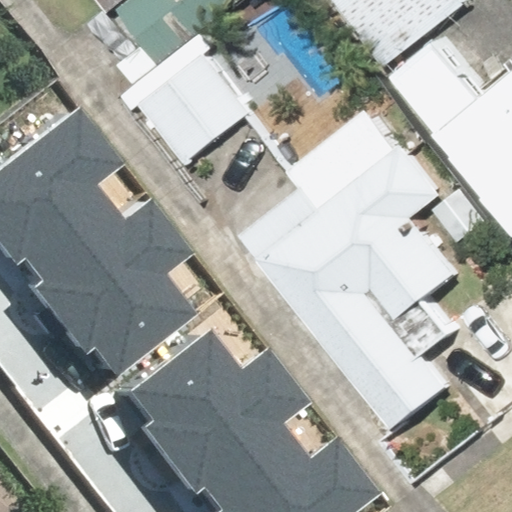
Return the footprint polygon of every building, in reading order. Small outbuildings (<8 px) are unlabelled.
[(94,0),(110,20),(116,16),(160,72),(252,0),(94,0)] [(465,0),(331,0),(385,72),(471,8),(465,0)] [(511,64),(490,86),(443,38),(394,87),(511,230),(511,64)] [(208,60),(141,108),(181,166),(249,118),(208,60)] [(298,191),(238,239),(393,434),(448,391),(424,360),(455,335),(427,300),(459,274),(415,219),(442,197),(370,107),(285,175),(298,191)] [(0,176),(0,236),(18,259),(26,253),(47,279),(34,289),(85,355),(93,349),(117,379),(200,313),(171,276),(198,255),(151,196),(128,214),(104,183),(124,167),(81,113),(0,176)] [(225,510),(222,511),(346,511),(374,491),(331,436),(311,452),(287,421),(310,403),(263,344),(237,365),(208,327),(124,392),(147,422),(139,428),(191,494),(204,484),(225,510)]
